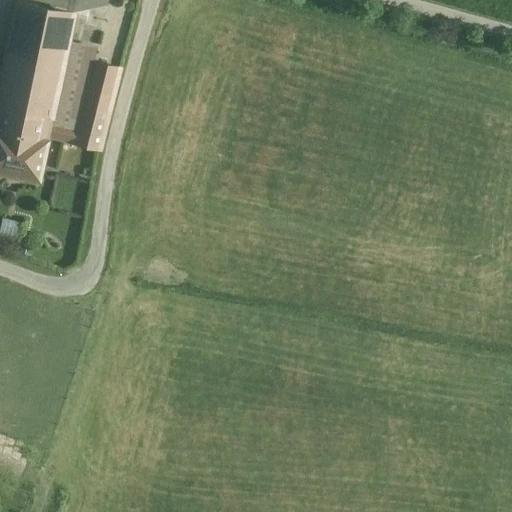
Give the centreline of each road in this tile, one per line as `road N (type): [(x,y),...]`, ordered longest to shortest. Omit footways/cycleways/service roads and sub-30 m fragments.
road 1 (unclassified): [(0,271),(72,288),(89,273),(121,115),(157,0)]
road 2 (unclassified): [(395,0),(511,32)]
